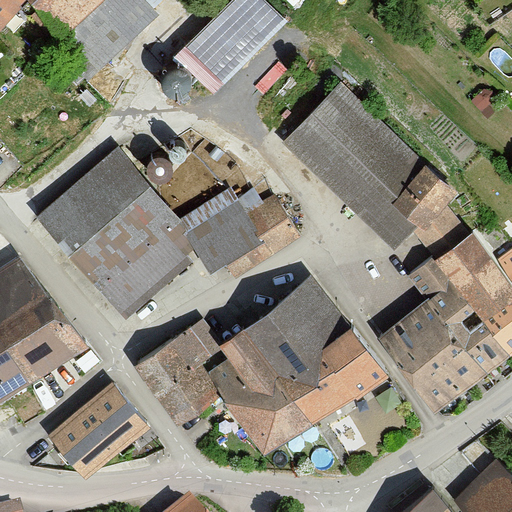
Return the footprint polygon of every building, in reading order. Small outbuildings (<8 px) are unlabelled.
[(0,0),(0,26),(25,0),(38,0),(69,33),(105,69),(166,8),(157,0),(0,0)] [(286,20),(263,0),(233,0),(170,58),(213,96),(286,20)] [(184,75),(179,73),(174,73),(170,74),(165,76),(162,81),(161,86),(161,91),(163,96),(166,99),(171,102),(176,102),(181,101),(185,99),(189,95),(190,91),(191,86),(190,82),(187,78),(184,75)] [(345,78),(285,140),(397,249),(457,188),(345,78)] [(278,193),(251,208),(235,185),(184,219),(125,146),(44,212),(130,318),(206,257),(216,273),(237,259),(245,273),(305,238),(278,193)] [(511,273),(479,227),(475,230),(457,207),(437,223),(454,245),(437,256),(511,354),(511,273)] [(511,244),(500,253),(511,268),(511,244)] [(441,410),(511,356),(511,354),(437,256),(411,273),(429,295),(383,335),(441,410)] [(0,269),(0,321),(45,295),(17,260),(0,269)] [(253,330),(318,417),(364,392),(331,341),(296,294),(249,325),(253,330)] [(0,321),(0,336),(29,380),(85,347),(45,295),(0,321)] [(137,365),(159,395),(202,364),(226,348),(205,318),(137,365)] [(331,341),(364,392),(396,372),(363,321),(331,341)] [(266,449),(318,417),(253,330),(230,345),(234,353),(212,371),(233,399),(266,449)] [(0,398),(29,380),(0,336),(0,398)] [(177,421),(221,392),(202,364),(159,395),(177,421)] [(151,424),(114,379),(50,431),(86,476),(151,424)] [(511,511),(511,470),(498,458),(458,503),(469,511),(511,511)] [(459,511),(437,487),(408,511),(459,511)] [(201,511),(190,498),(172,511),(201,511)] [(23,511),(21,502),(0,508),(0,511),(23,511)]
